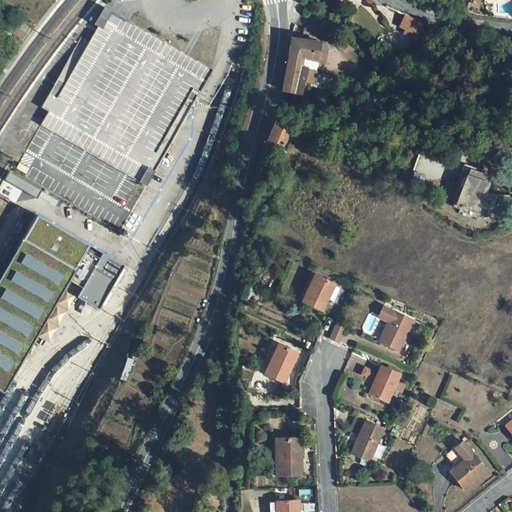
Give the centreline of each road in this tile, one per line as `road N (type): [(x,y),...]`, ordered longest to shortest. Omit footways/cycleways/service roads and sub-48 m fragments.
road 1 (tertiary): [(278,16),(275,64),(212,328),(123,511)]
road 2 (residential): [(333,362),(316,400),(323,511)]
road 3 (unclassified): [(511,28),(443,20),(390,0)]
